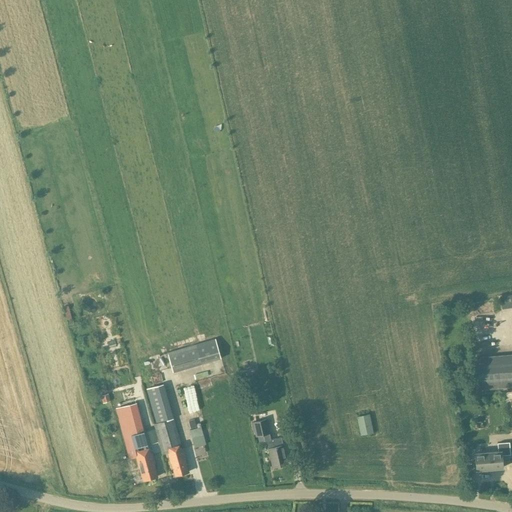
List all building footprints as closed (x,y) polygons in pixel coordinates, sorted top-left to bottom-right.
[(173,372),(221,358),(215,339),(167,353),(173,372)] [(511,354),(476,357),(478,390),(511,387),(511,354)] [(175,475),(188,472),(185,459),(183,448),(174,418),(172,419),(163,383),(148,387),(157,423),(153,424),(154,428),(158,441),(162,455),(167,453),(170,463),(171,462),(175,475)] [(247,396),(256,394),(254,385),(245,387),(247,396)] [(140,467),(143,480),(157,477),(154,467),(155,467),(152,453),(149,454),(148,448),(137,451),(136,448),(151,444),(147,430),(142,431),(141,428),(142,428),(135,403),(132,404),(117,408),(122,432),(129,459),(135,458),(137,460),(138,467),(140,467)] [(369,414),(357,416),(361,434),(372,432),(369,414)] [(252,422),(255,437),(270,433),(267,419),(252,422)] [(191,437),(194,447),(205,444),(202,434),(200,427),(189,430),(191,437)] [(281,437),(266,440),(271,460),(272,467),(287,463),(283,444),(282,445),(281,437)] [(476,470),(502,467),(501,455),(510,455),(509,442),(497,443),(498,451),(475,453),(476,470)]
